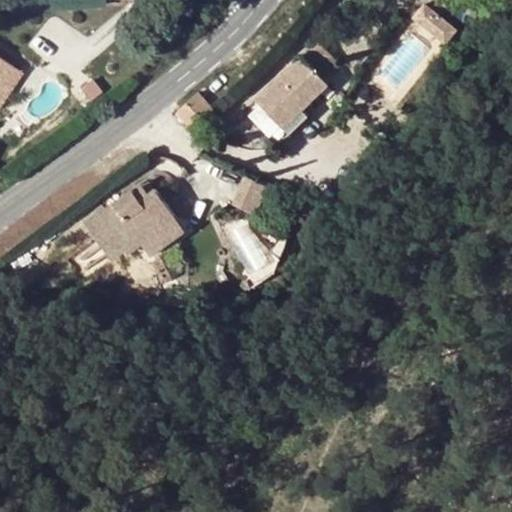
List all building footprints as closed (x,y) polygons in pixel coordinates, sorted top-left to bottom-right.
[(415,17),(451,38),(460,23),(424,2),(415,17)] [(319,57),(327,60),(339,37),(331,33),(319,57)] [(339,37),(327,60),(340,66),(352,42),(339,37)] [(403,86),(419,58),(395,46),(380,74),(403,86)] [(0,86),(15,65),(0,54),(0,86)] [(259,97),(285,126),(296,115),(330,82),(315,65),(304,54),(259,97)] [(15,65),(0,86),(0,105),(23,69),(15,65)] [(200,90),(177,111),(195,130),(216,108),(200,90)] [(24,131),(37,142),(47,128),(35,118),(24,131)] [(142,181),(131,187),(139,198),(149,191),(142,181)] [(139,198),(131,187),(119,195),(85,217),(90,226),(108,255),(122,245),(124,249),(139,240),(148,251),(183,229),(170,208),(156,187),(149,191),(139,198)]
